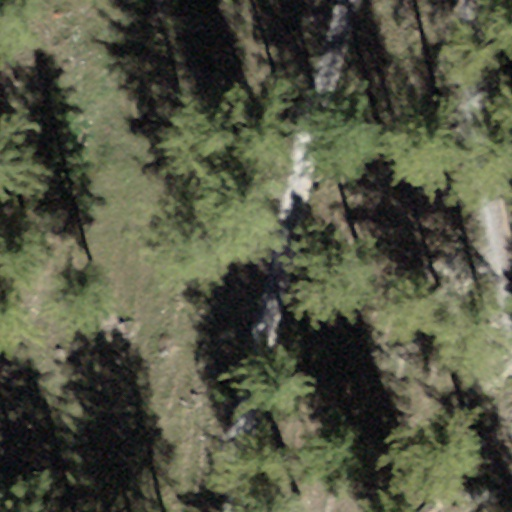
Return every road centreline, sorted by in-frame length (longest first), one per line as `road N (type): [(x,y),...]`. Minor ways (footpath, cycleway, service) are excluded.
road 1 (track): [(218,511),(236,368),(324,0)]
road 2 (track): [(438,0),(447,108),(511,390)]
